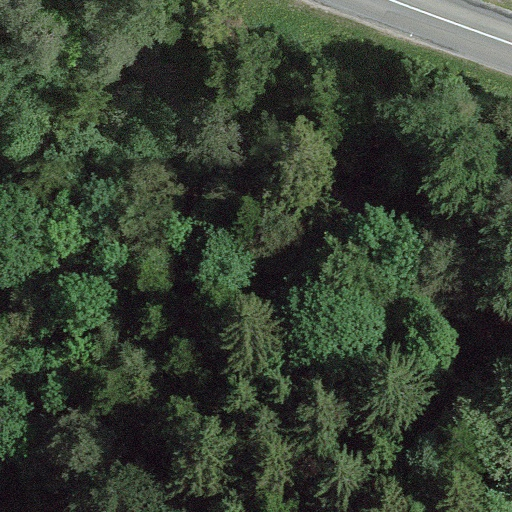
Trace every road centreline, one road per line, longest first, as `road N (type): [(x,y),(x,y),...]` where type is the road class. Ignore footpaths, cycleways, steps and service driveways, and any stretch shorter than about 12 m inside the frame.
road 1 (track): [(120,0),(186,102),(511,306)]
road 2 (track): [(109,0),(115,130),(108,191),(82,289),(38,380),(0,422)]
road 3 (secondary): [(511,49),(377,0)]
